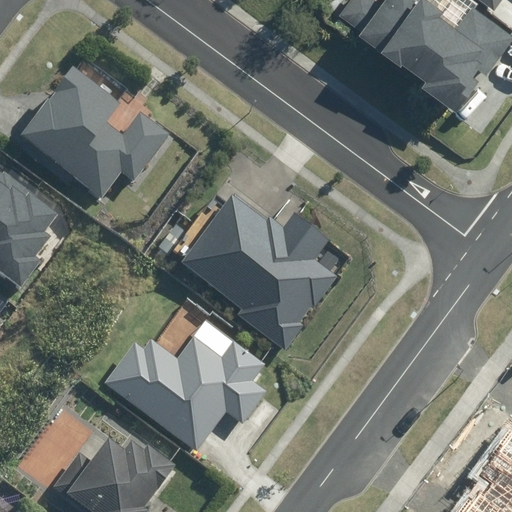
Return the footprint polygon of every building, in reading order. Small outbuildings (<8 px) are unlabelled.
[(346,0),(335,16),(424,82),(420,87),(454,112),(511,36),(472,7),(457,27),(421,0),(346,0)] [(503,0),(473,0),(492,14),(503,0)] [(77,68),(17,141),(67,183),(72,177),(101,201),(122,176),(132,184),(171,136),(143,114),(125,136),(108,122),(122,106),(77,68)] [(57,216),(0,170),(0,276),(20,292),(43,264),(34,257),(49,239),(43,234),(57,216)] [(158,249),(179,265),(239,310),(232,320),(282,356),(349,265),(325,248),(331,240),(300,217),(286,236),(233,196),(219,215),(207,207),(189,231),(178,222),(158,249)] [(133,345),(103,386),(196,452),(204,440),(221,452),(263,393),(252,385),(267,364),(235,342),(228,352),(200,332),(178,363),(149,343),(143,352),(133,345)] [(78,453),(52,488),(84,511),(146,511),(144,510),(174,469),(144,447),(140,453),(127,443),(117,455),(105,446),(92,464),(78,453)]
